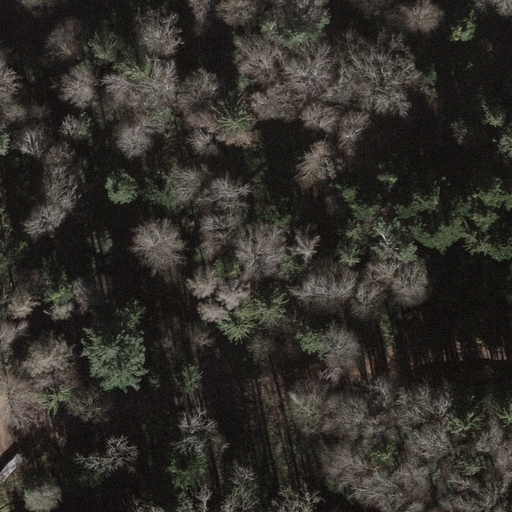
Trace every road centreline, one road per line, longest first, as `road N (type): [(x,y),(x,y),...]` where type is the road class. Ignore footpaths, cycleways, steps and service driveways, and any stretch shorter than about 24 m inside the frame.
road 1 (track): [(225,370),(267,280),(356,159),(511,53)]
road 2 (track): [(511,364),(225,370)]
road 3 (track): [(225,370),(58,403),(0,392)]
